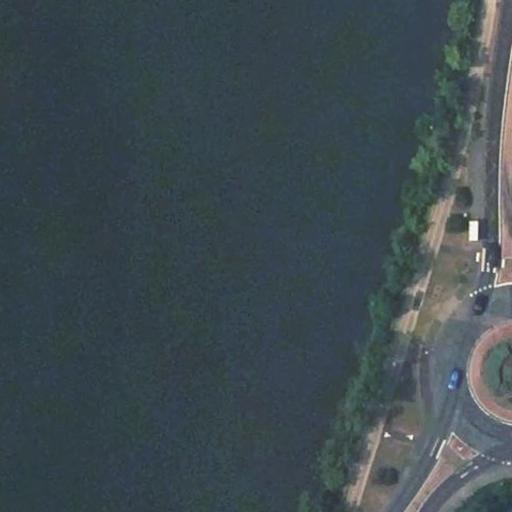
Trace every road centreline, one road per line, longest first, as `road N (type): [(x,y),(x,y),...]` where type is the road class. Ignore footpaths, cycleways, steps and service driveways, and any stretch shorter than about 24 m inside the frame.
road 1 (primary): [(510,0),(479,313)]
road 2 (primary): [(454,392),(433,447),(390,511)]
